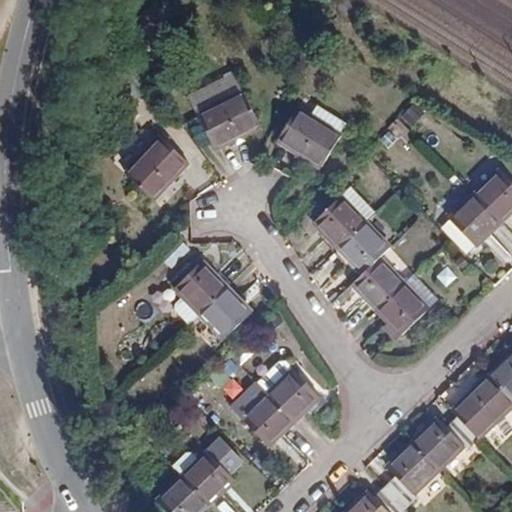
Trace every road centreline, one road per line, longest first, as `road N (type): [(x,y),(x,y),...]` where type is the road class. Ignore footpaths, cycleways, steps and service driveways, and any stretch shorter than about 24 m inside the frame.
road 1 (residential): [(23,334),(9,270),(5,130),(38,0)]
road 2 (track): [(222,0),(511,175)]
road 3 (residential): [(381,429),(230,197)]
road 4 (residential): [(79,511),(23,334)]
road 5 (residential): [(381,429),(511,303)]
road 6 (residential): [(294,511),(381,429)]
